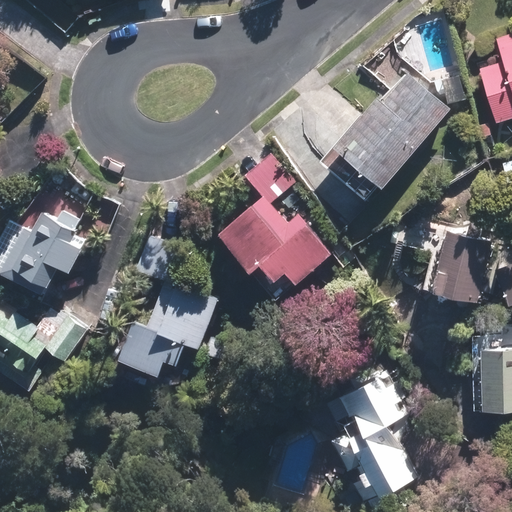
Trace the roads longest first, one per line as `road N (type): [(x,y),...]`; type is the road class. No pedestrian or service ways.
road 1 (residential): [(244,58),(232,102),(192,138),(159,143),(133,135),(114,117)]
road 2 (residential): [(114,117),(128,68),(155,52),(193,46),(244,58)]
